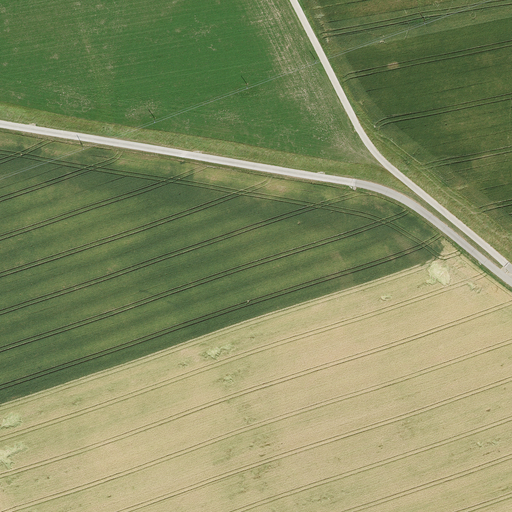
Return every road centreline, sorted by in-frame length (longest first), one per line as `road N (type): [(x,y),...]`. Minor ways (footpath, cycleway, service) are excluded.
road 1 (track): [(511,282),(400,196),(368,184),(0,122)]
road 2 (track): [(511,270),(380,159),(292,0)]
